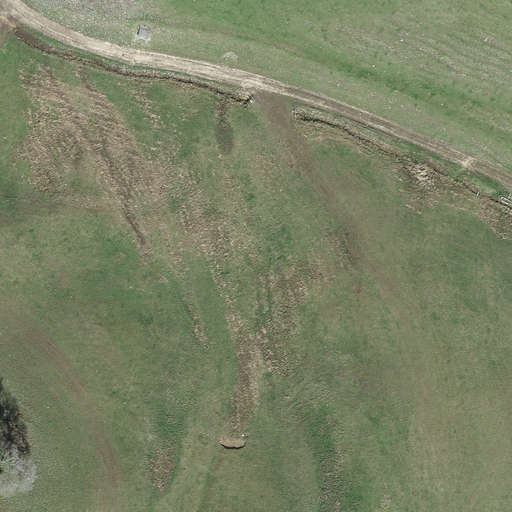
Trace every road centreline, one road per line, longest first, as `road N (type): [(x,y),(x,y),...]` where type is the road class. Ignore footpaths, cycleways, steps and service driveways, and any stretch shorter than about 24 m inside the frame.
road 1 (track): [(511,175),(414,132),(205,71)]
road 2 (track): [(10,0),(87,46),(205,71)]
